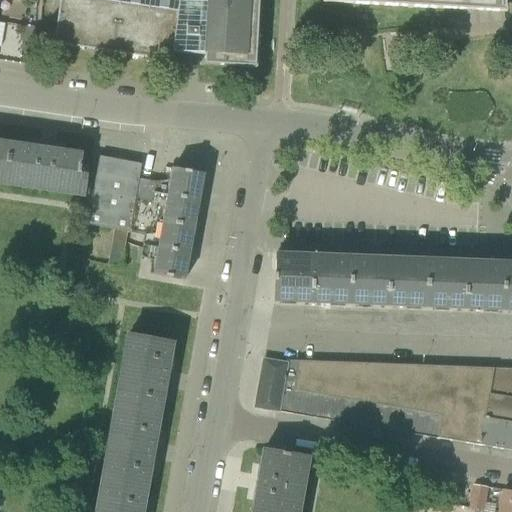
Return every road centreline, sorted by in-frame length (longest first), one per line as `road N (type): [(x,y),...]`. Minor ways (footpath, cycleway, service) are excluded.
road 1 (residential): [(511,471),(212,424)]
road 2 (residential): [(511,332),(230,322)]
road 3 (residential): [(266,122),(0,94)]
road 4 (residential): [(511,174),(266,122)]
road 5 (residential): [(230,322),(266,122)]
